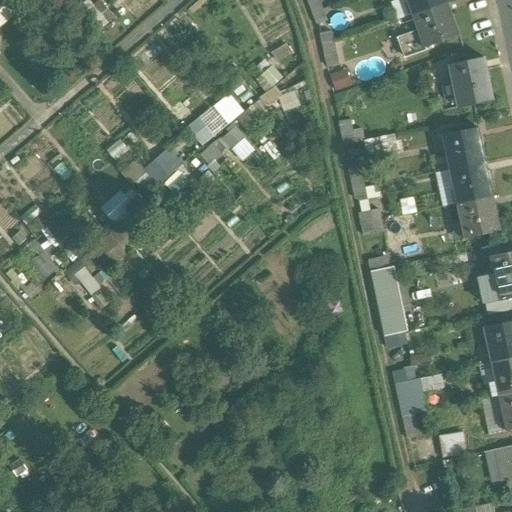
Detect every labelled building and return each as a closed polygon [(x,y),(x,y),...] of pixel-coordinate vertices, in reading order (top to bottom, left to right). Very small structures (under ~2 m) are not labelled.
[(0,0),(0,26),(16,14),(4,0),(0,0)] [(321,11),(317,0),(305,0),(311,15),(321,11)] [(443,0),(407,0),(413,15),(445,4),(443,0)] [(445,4),(413,15),(419,31),(425,48),(423,48),(424,50),(426,49),(458,37),(458,36),(457,36),(445,4)] [(321,11),(311,15),(315,26),(325,22),(321,11)] [(419,31),(398,38),(405,60),(427,52),(426,49),(424,50),(423,48),(425,48),(419,31)] [(332,44),(329,33),(318,35),(321,47),(332,44)] [(332,44),(321,47),(325,69),(336,66),(332,44)] [(484,59),(448,67),(448,68),(449,68),(458,109),(456,109),(456,110),(493,102),(492,101),(491,101),(483,61),(484,60),(484,59)] [(280,97),(285,110),(300,104),(295,91),(280,97)] [(351,122),(340,124),(342,135),(353,133),(351,122)] [(243,160),(256,148),(234,124),(203,153),(213,163),(230,147),(243,160)] [(479,129),(443,136),(443,138),(445,137),(452,171),(485,164),(478,130),(479,130),(479,129)] [(353,133),(342,135),(344,146),(364,142),(362,131),(353,133)] [(386,137),(364,142),(368,158),(390,153),(386,137)] [(144,168),(137,160),(125,171),(147,195),(185,160),(170,144),(144,168)] [(485,164),(452,171),(459,205),(492,198),(485,164)] [(365,190),(360,168),(349,171),(354,193),(365,190)] [(365,190),(354,193),(356,204),(367,201),(365,190)] [(116,221),(131,202),(118,191),(103,210),(116,221)] [(492,198),(459,205),(466,239),(464,239),(465,240),(501,233),(500,232),(499,232),(492,198)] [(370,213),(359,216),(361,226),(372,224),(370,213)] [(372,224),(361,226),(363,238),(384,234),(381,223),(372,224)] [(511,253),(490,258),(491,260),(492,259),(495,275),(500,299),(499,300),(500,301),(511,298),(511,253)] [(388,257),(368,261),(370,272),(390,268),(388,257)] [(77,261),(68,274),(95,293),(104,281),(77,261)] [(390,268),(370,272),(384,336),(407,331),(394,268),(390,268)] [(495,275),(478,278),(484,304),(500,301),(499,300),(500,299),(495,275)] [(511,324),(485,330),(485,331),(487,331),(494,364),(511,359),(511,324)] [(404,334),(385,338),(387,349),(406,345),(404,334)] [(511,359),(494,364),(501,398),(511,395),(511,359)] [(403,371),(393,374),(395,385),(405,382),(403,371)] [(440,375),(416,380),(419,395),(443,390),(440,375)] [(511,395),(501,398),(508,431),(507,431),(507,433),(511,431),(511,395)] [(411,405),(400,408),(402,418),(413,415),(411,405)] [(418,437),(413,415),(402,418),(407,440),(418,437)] [(461,433),(439,437),(442,459),(465,455),(461,433)] [(511,448),(498,452),(505,483),(511,481),(511,448)]
